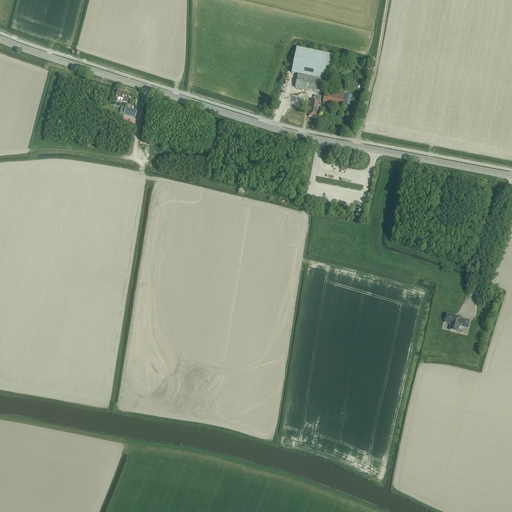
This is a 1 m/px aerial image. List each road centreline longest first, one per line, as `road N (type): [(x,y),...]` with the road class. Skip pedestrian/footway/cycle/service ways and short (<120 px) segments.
road 1 (secondary): [(511,176),(269,127),(0,38)]
road 2 (track): [(355,146),(387,0)]
